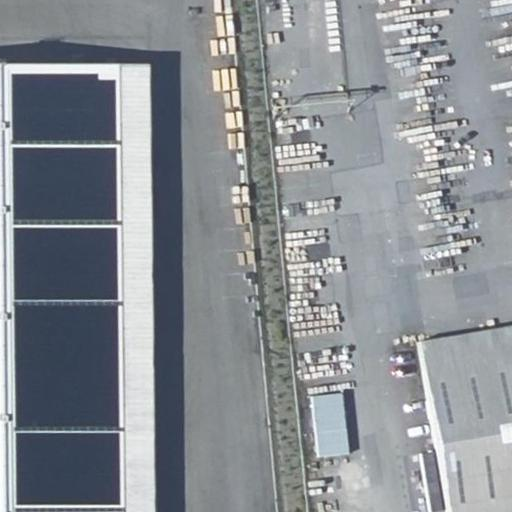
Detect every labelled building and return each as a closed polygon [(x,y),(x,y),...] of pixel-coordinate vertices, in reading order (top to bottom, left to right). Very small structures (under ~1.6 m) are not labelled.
[(19,34),(19,46),(2,46),(2,61),(46,62),(47,34),(19,34)] [(147,511),(144,76),(116,77),(118,511),(147,511)] [(118,511),(116,77),(0,78),(0,511),(118,511)] [(511,326),(412,343),(417,368),(511,351),(511,326)] [(511,351),(417,368),(441,511),(506,511),(511,511),(511,351)] [(343,394),(314,395),(318,453),(346,452),(343,394)]
